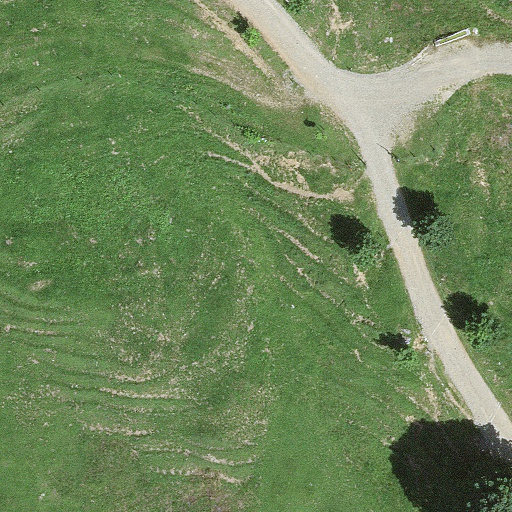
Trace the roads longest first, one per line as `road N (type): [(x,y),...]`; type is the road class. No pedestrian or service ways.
road 1 (track): [(511,447),(428,303),(358,110),(248,0)]
road 2 (track): [(358,110),(461,61),(511,60)]
